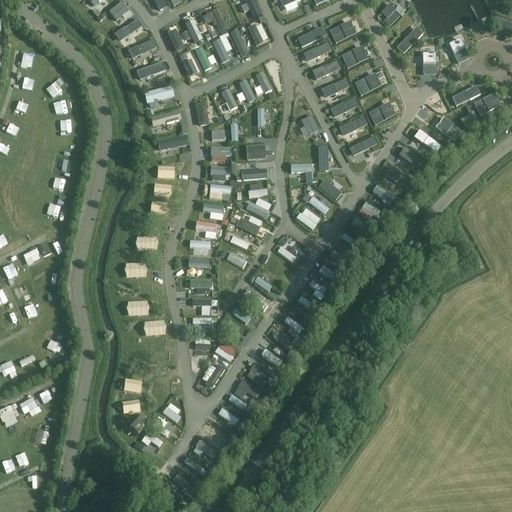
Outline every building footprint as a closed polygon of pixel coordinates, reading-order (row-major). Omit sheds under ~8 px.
[(162,0),(152,0),(158,12),(166,8),(162,0)] [(214,0),(201,9),(205,15),(223,2),(221,0),(214,0)] [(262,15),(254,0),(244,0),(253,19),(262,15)] [(129,12),(121,2),(109,12),(116,22),(129,12)] [(390,4),(380,14),(386,19),(383,22),(389,28),(405,12),(399,6),(396,10),(390,4)] [(209,14),(219,33),(226,29),(216,10),(209,14)] [(125,28),(116,35),(121,42),(131,36),(131,35),(143,27),(138,20),(126,29),(125,28)] [(193,21),(184,25),(194,46),(203,41),(193,21)] [(511,34),(511,25),(497,21),(494,29),(511,34)] [(350,22),(330,32),(336,45),(356,35),(350,22)] [(254,25),(247,29),(256,47),(264,43),(254,25)] [(145,33),(147,38),(158,33),(156,29),(145,33)] [(176,30),(167,34),(175,54),(185,50),(176,30)] [(325,38),(321,30),(300,40),(304,48),(325,38)] [(397,49),(403,55),(422,37),(415,30),(397,49)] [(237,31),(229,34),(241,58),(249,55),(237,31)] [(157,49),(153,40),(138,48),(137,47),(128,52),(133,60),(141,56),(142,56),(157,49)] [(230,61),(220,40),(212,44),(222,65),(230,61)] [(332,52),(328,44),(316,50),(316,49),(305,55),(309,63),(319,58),(332,52)] [(457,67),(467,62),(459,44),(448,49),(457,67)] [(362,47),(341,57),(348,70),(368,61),(362,47)] [(202,49),(195,52),(205,71),(211,68),(202,49)] [(435,55),(422,55),(423,77),(436,77),(435,55)] [(198,74),(191,60),(182,64),(189,78),(198,74)] [(340,70),(336,62),(325,68),(325,67),(313,73),(317,81),(328,75),(328,76),(340,70)] [(161,64),(140,72),(143,81),(147,79),(147,80),(150,78),(165,73),(161,64)] [(263,72),(255,76),(265,94),(272,91),(263,72)] [(375,75),(355,85),(361,98),(381,88),(375,75)] [(349,89),(345,80),(333,86),(322,91),(326,99),(336,94),(337,94),(349,89)] [(246,81),(238,84),(248,104),(255,101),(246,81)] [(148,105),(173,98),(170,88),(146,94),(148,105)] [(456,107),(479,96),(475,88),(469,91),(468,90),(464,92),(464,93),(452,99),(456,107)] [(228,89),(221,93),(230,112),(238,108),(228,89)] [(373,96),(364,100),(368,110),(377,107),(373,96)] [(499,108),(493,96),(473,105),(479,117),(499,108)] [(358,108),(354,100),(343,105),(342,105),(331,110),(335,118),(346,113),(346,114),(358,108)] [(206,104),(197,105),(199,127),(209,126),(206,104)] [(389,104),(369,114),(375,127),(395,117),(389,104)] [(178,113),(155,119),(157,127),(166,124),(166,125),(178,122),(178,121),(180,121),(178,113)] [(311,116),(301,121),(308,136),(319,131),(311,116)] [(367,126),(363,118),(351,124),(340,129),(344,137),(355,132),(367,126)] [(453,143),(460,133),(443,120),(440,124),(439,124),(437,126),(438,127),(435,130),(453,143)] [(1,130),(9,133),(11,126),(3,123),(1,130)] [(383,139),(392,136),(389,128),(380,132),(383,139)] [(442,147),(421,131),(415,139),(426,147),(437,155),(442,147)] [(224,132),(211,133),(212,142),(225,142),(224,132)] [(166,150),(187,146),(186,138),(159,143),(159,146),(159,147),(160,150),(161,152),(165,151),(166,150)] [(354,157),(377,146),(373,138),(350,149),(354,157)] [(265,146),(246,147),(247,162),(266,161),(265,146)] [(230,149),(210,148),(210,157),(230,157),(230,149)] [(327,148),(318,148),(319,172),(328,172),(328,164),(326,164),(326,154),(327,154),(327,148)] [(405,149),(400,156),(421,172),(426,165),(416,157),(405,149)] [(313,165),(290,166),(290,174),(313,174),(313,165)] [(155,179),(157,169),(145,166),(143,177),(155,179)] [(175,169),(158,168),(157,179),(174,180),(175,169)] [(231,169),(211,168),(210,176),(230,177),(231,169)] [(407,191),(412,184),(401,176),(402,176),(391,168),(385,176),(407,191)] [(266,170),(241,172),(242,184),(267,182),(266,170)] [(230,184),(238,179),(235,175),(227,180),(230,184)] [(383,189),(388,183),(379,176),(374,182),(383,189)] [(323,179),(316,188),(338,204),(344,196),(323,179)] [(172,187),(154,185),(153,197),(171,199),(172,187)] [(231,188),(210,186),(209,193),(230,195),(231,188)] [(377,187),(372,193),(390,205),(395,199),(377,187)] [(267,190),(247,192),(248,199),(267,197),(267,190)] [(329,210),(312,198),(308,204),(325,216),(329,210)] [(50,199),(48,208),(57,210),(59,201),(50,199)] [(168,204),(151,202),(150,214),(167,217),(168,204)] [(270,213),(249,203),(246,210),(266,220),(270,213)] [(366,203),(362,209),(380,221),(384,215),(366,203)] [(203,205),(202,213),(223,216),(224,208),(203,205)] [(296,219),(312,232),(316,227),(300,214),(296,219)] [(355,219),(351,224),(366,234),(369,229),(355,219)] [(240,220),(237,228),(256,237),(260,229),(240,220)] [(215,235),(217,226),(196,223),(195,232),(215,235)] [(150,226),(150,235),(159,235),(159,226),(150,226)] [(344,234),(340,240),(356,250),(359,244),(344,234)] [(233,237),(230,244),(246,251),(249,245),(233,237)] [(210,243),(190,242),(189,249),(210,250),(210,243)] [(144,244),(144,252),(155,252),(155,244),(144,244)] [(281,248),(277,253),(292,264),(296,259),(281,248)] [(333,250),(329,256),(344,266),(348,261),(333,250)] [(247,262),(231,252),(226,260),(242,270),(247,262)] [(40,259),(27,263),(31,274),(44,270),(40,259)] [(153,269),(154,259),(144,259),(144,269),(153,269)] [(209,270),(210,261),(189,260),(188,269),(209,270)] [(322,266),(318,272),(334,283),(338,277),(322,266)] [(9,283),(15,295),(26,289),(20,277),(9,283)] [(258,278),(254,283),(268,293),(272,288),(258,278)] [(211,282),(190,281),(190,290),(211,290),(211,282)] [(312,282),(308,287),(322,296),(326,291),(312,282)] [(268,306),(248,291),(243,297),(263,312),(268,306)] [(18,300),(23,313),(32,309),(27,296),(18,300)] [(300,298),(297,303),(312,313),(315,308),(300,298)] [(234,315),(242,306),(235,300),(227,309),(234,315)] [(173,327),(173,316),(163,316),(163,327),(173,327)] [(287,318),(284,323),(299,333),(302,328),(287,318)] [(224,324),(221,330),(236,340),(239,335),(224,324)] [(277,333),(272,339),(289,353),(294,347),(277,333)] [(43,343),(56,349),(60,340),(47,335),(43,343)] [(160,345),(170,345),(170,335),(161,335),(160,345)] [(210,338),(195,338),(195,345),(210,346),(210,338)] [(29,350),(23,353),(21,348),(14,351),(20,363),(33,357),(29,350)] [(218,348),(214,354),(230,364),(233,358),(218,348)] [(265,350),(261,356),(277,369),(282,362),(265,350)] [(169,361),(169,354),(159,353),(159,361),(169,361)] [(191,357),(192,375),(199,375),(198,356),(191,357)] [(8,357),(0,359),(0,370),(12,366),(8,357)] [(218,366),(205,385),(212,390),(225,370),(218,366)] [(254,366),(249,372),(266,384),(271,378),(254,366)] [(6,372),(8,380),(15,378),(13,371),(6,372)] [(125,380),(123,392),(140,394),(142,383),(125,380)] [(260,393),(242,382),(238,388),(256,400),(260,393)] [(232,396),(228,401),(243,412),(247,406),(232,396)] [(138,401),(121,403),(123,415),(140,413),(138,401)] [(167,408),(162,415),(176,424),(180,418),(167,408)] [(222,410),(218,415),(235,427),(239,421),(222,410)] [(141,414),(129,427),(138,435),(150,422),(141,414)] [(155,423),(151,428),(166,438),(170,433),(155,423)] [(211,425),(208,431),(224,442),(228,437),(211,425)] [(148,433),(141,442),(148,447),(151,443),(159,449),(163,443),(148,433)] [(200,440),(195,447),(213,460),(218,453),(200,440)] [(188,458),(183,464),(198,474),(202,468),(188,458)] [(177,475),(173,481),(188,492),(193,486),(177,475)] [(102,477),(102,493),(110,493),(109,477),(102,477)] [(20,488),(19,500),(28,501),(30,489),(20,488)]
